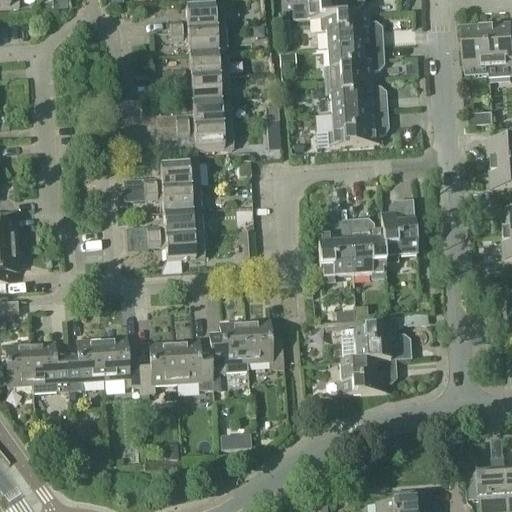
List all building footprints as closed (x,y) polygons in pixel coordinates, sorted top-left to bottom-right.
[(17,0),(0,0),(0,11),(8,11),(7,2),(17,2),(17,0)] [(65,0),(52,1),(53,13),(66,12),(65,0)] [(352,20),(352,19),(351,12),(357,11),(363,4),(362,0),(307,0),(309,23),(324,22),(324,21),(352,20)] [(169,35),(225,31),(224,15),(214,16),(213,8),(185,10),(186,24),(168,25),(169,35)] [(326,53),(382,49),(381,32),(374,25),(369,26),(368,18),(352,19),(352,20),(324,21),(324,22),(326,53)] [(511,39),(510,39),(509,28),(486,30),(490,80),(490,83),(511,81),(511,75),(511,39)] [(263,30),(253,31),(254,41),(264,40),(263,30)] [(466,82),(490,80),(486,30),(462,32),(466,82)] [(188,58),(217,56),(216,48),(226,47),(225,31),(169,35),(170,45),(187,44),(188,58)] [(329,86),(372,83),(372,75),(377,74),(384,66),(382,49),(326,53),(329,86)] [(295,55),(279,56),(280,69),(295,68),(295,55)] [(172,83),(228,79),(227,63),(217,64),(217,56),(188,58),(189,72),(171,74),(172,83)] [(171,75),(162,75),(162,84),(172,83),(171,75)] [(191,106),(220,104),(219,96),(229,95),(228,79),(172,83),(173,93),(190,92),(191,106)] [(331,118),(387,114),(385,95),(379,90),(373,91),(372,83),(329,86),(331,118)] [(283,105),(298,105),(298,87),(289,88),(283,88),(283,105)] [(175,131),(231,127),(229,112),(220,112),(220,104),(191,106),(192,120),(174,121),(175,131)] [(387,114),(331,118),(333,151),(377,148),(376,140),(382,140),(388,133),(387,114)] [(465,130),(493,128),(492,117),(464,119),(465,130)] [(231,127),(175,131),(176,141),(193,140),(194,154),(223,152),(223,144),(232,143),(231,127)] [(278,127),(266,128),(267,139),(279,138),(278,127)] [(511,142),(489,144),(491,168),(511,166),(511,142)] [(143,193),(198,190),(197,165),(159,168),(160,182),(142,183),(143,193)] [(249,165),(237,166),(238,181),(250,181),(249,165)] [(511,166),(491,168),(492,192),(508,191),(509,204),(511,203),(511,166)] [(161,217),(191,215),(200,214),(198,190),(143,193),(144,203),(161,202),(161,217)] [(383,261),(384,261),(416,259),(412,206),(410,203),(393,204),(388,211),(388,216),(380,217),(381,234),(382,234),(383,261)] [(502,215),(503,239),(511,238),(511,203),(509,204),(510,215),(502,215)] [(146,241),(201,238),(200,222),(191,223),(191,215),(161,217),(162,231),(145,232),(146,241)] [(382,234),(381,234),(374,234),(373,229),(366,221),(349,223),(352,279),(385,277),(384,261),(383,261),(382,234)] [(319,281),(352,279),(349,223),(331,224),(325,231),(325,237),(317,237),(319,281)] [(0,252),(15,251),(14,227),(0,227),(0,252)] [(254,235),(240,236),(240,246),(254,245),(254,235)] [(201,238),(146,241),(147,251),(164,250),(165,265),(194,263),(194,254),(202,254),(201,238)] [(511,238),(503,239),(505,263),(511,262),(511,238)] [(15,251),(0,252),(0,276),(17,276),(15,251)] [(0,319),(15,319),(15,305),(0,306),(0,319)] [(353,313),(335,314),(335,324),(353,323),(353,313)] [(407,318),(387,319),(388,331),(397,330),(408,330),(407,318)] [(243,326),(246,366),(267,364),(268,373),(282,372),(280,342),(269,343),(268,324),(243,326)] [(221,367),(246,366),(243,326),(218,327),(220,348),(209,349),(209,353),(211,377),(221,376),(221,367)] [(394,363),(395,363),(411,363),(409,344),(404,338),(397,338),(397,330),(388,331),(355,333),(340,334),(342,366),(355,365),(394,363)] [(139,390),(138,370),(137,362),(125,363),(124,342),(100,344),(103,385),(127,383),(127,391),(139,390)] [(77,353),(65,354),(67,395),(80,394),(79,386),(103,385),(100,344),(77,345),(77,353)] [(212,393),(211,377),(209,353),(197,353),(197,345),(173,346),(175,386),(199,385),(200,394),(212,393)] [(27,348),(30,389),(54,387),(55,396),(67,395),(65,354),(52,355),(52,346),(27,348)] [(151,388),(175,386),(173,346),(149,348),(150,369),(138,370),(139,390),(140,397),(152,396),(151,388)] [(6,390),(30,389),(27,348),(3,349),(6,390)] [(395,380),(395,363),(394,363),(355,365),(342,366),(339,366),(341,399),(385,396),(384,388),(391,388),(395,380)] [(323,387),(324,368),(300,367),(300,386),(323,387)] [(250,439),(241,440),(242,452),(250,452),(250,439)] [(88,457),(75,457),(75,470),(88,470),(88,457)] [(475,503),(478,503),(478,511),(506,511),(504,473),(503,462),(490,463),(491,474),(476,475),(476,476),(474,476),(473,469),(472,469),(473,476),(473,479),(462,480),(466,505),(475,503)] [(374,511),(420,511),(419,502),(374,506),(374,511)]
